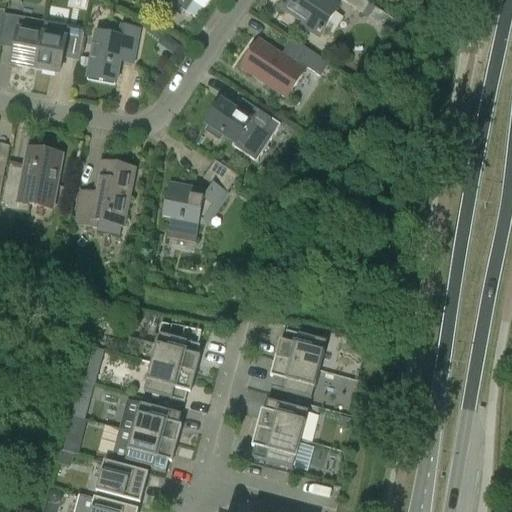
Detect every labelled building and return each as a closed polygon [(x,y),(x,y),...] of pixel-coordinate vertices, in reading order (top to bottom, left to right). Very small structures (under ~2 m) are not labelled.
[(185,13),(193,2),(193,0),(167,0),(167,1),(185,13)] [(327,0),(285,0),(279,9),(320,36),(339,8),(327,0)] [(339,0),(363,15),(369,5),(362,0),(339,0)] [(205,10),(193,2),(185,13),(198,21),(205,10)] [(4,16),(0,33),(0,38),(16,41),(14,51),(12,66),(36,70),(42,35),(45,23),(30,20),(4,16)] [(42,35),(36,70),(58,75),(61,60),(63,51),(80,54),(84,31),(57,26),(45,23),(42,35)] [(116,85),(120,64),(122,55),(134,58),(139,31),(122,28),(120,39),(98,35),(98,32),(97,32),(88,80),(116,85)] [(291,40),(280,57),(257,42),(240,69),(286,99),(303,72),(306,68),(320,78),(329,65),(306,49),(291,40)] [(220,103),(206,125),(234,144),(232,148),(256,164),(281,127),(271,121),(242,101),(234,113),(220,103)] [(302,152),(313,160),(320,151),(316,149),(308,143),(302,152)] [(1,209),(29,213),(31,201),(52,204),(60,155),(29,150),(23,180),(6,178),(1,209)] [(75,224),(97,228),(96,234),(120,238),(122,227),(134,169),(102,162),(95,194),(82,192),(75,224)] [(212,186),(207,192),(169,184),(162,218),(169,220),(166,238),(195,244),(199,223),(202,224),(211,211),(216,212),(239,178),(214,162),(202,179),(212,186)] [(152,364),(196,376),(201,358),(198,357),(200,347),(199,346),(203,332),(162,323),(159,335),(160,336),(152,364)] [(276,360),(320,372),(327,343),(287,332),(284,343),(281,342),(276,360)] [(104,362),(106,352),(95,349),(92,359),(104,362)] [(312,400),(320,372),(276,360),(271,378),(274,379),(271,389),(312,400)] [(196,376),(152,364),(145,393),(185,404),(188,393),(191,394),(196,376)] [(83,384),(80,396),(93,399),(96,387),(83,384)] [(182,427),(179,426),(182,416),(128,402),(120,430),(177,446),(182,427)] [(257,430),(301,441),(309,413),(268,402),(265,412),(262,411),(257,430)] [(340,418),(338,427),(350,430),(351,421),(340,418)] [(112,459),(126,462),(167,473),(169,463),(172,464),(177,446),(120,430),(112,459)] [(252,448),(255,449),(253,459),(293,470),(301,441),(257,430),(252,448)] [(83,446),(68,442),(65,453),(80,457),(83,446)] [(67,467),(71,464),(74,455),(65,453),(62,452),(59,465),(67,467)] [(105,464),(97,493),(140,505),(148,475),(105,464)] [(48,498),(51,504),(58,505),(62,500),(59,493),(52,493),(48,498)] [(138,511),(95,500),(80,496),(75,511),(138,511)]
